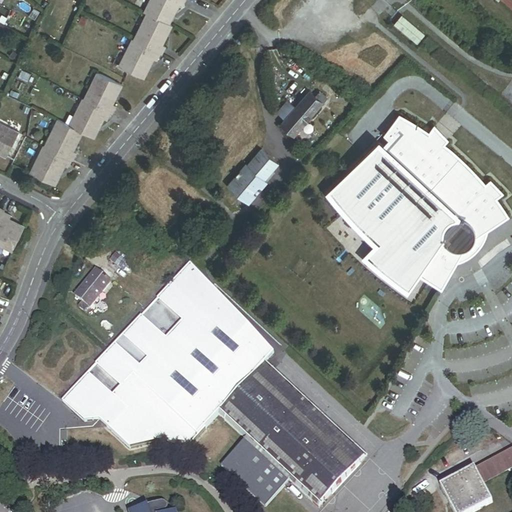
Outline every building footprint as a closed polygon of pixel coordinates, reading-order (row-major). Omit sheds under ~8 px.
[(182,7),(185,0),(153,0),(154,0),(148,14),(150,15),(167,23),(173,12),(174,13),(178,5),(182,7)] [(164,36),(170,24),(169,24),(167,23),(150,15),(143,28),(141,27),(135,40),(160,53),(162,54),(166,47),(163,45),(166,37),(164,36)] [(42,37),(34,33),(31,38),(40,43),(42,37)] [(239,44),(245,37),(241,33),(235,40),(239,44)] [(149,66),(153,59),(157,61),(160,53),(135,40),(133,40),(127,52),(129,53),(121,68),(128,72),(141,78),(147,65),(149,66)] [(24,68),(29,60),(22,56),(17,65),(24,68)] [(112,104),(116,96),(114,95),(120,84),(100,74),(93,87),(91,86),(84,99),(111,113),(112,113),(116,106),(112,104)] [(293,136),(322,101),(327,96),(318,88),(313,94),(309,90),(295,107),(285,119),(280,125),(293,136)] [(98,127),(103,119),(107,121),(111,113),(84,99),(83,99),(77,112),(79,113),(72,127),(80,131),(91,137),(97,126),(98,127)] [(285,119),(295,107),(286,99),(276,111),(285,119)] [(496,200),(502,194),(490,181),(485,186),(468,167),(446,148),(443,145),(447,141),(433,127),(427,134),(423,131),(399,116),(385,134),(391,139),(386,148),(381,143),(333,190),(353,214),(376,237),(381,242),(371,255),(378,262),(401,279),(413,287),(422,273),(443,288),(457,266),(470,244),(471,244),(472,244),(473,243),(474,243),(474,242),(475,242),(475,241),(476,240),(476,239),(477,238),(477,237),(477,236),(489,228),(507,217),(504,212),(496,200)] [(72,151),(76,143),(74,142),(80,131),(72,127),(59,121),(52,135),(50,134),(44,146),(71,160),(72,160),(76,153),(72,151)] [(0,150),(8,155),(17,136),(3,129),(4,126),(0,123),(0,150)] [(67,168),(71,160),(44,146),(38,159),(40,160),(32,174),(52,184),(57,174),(59,175),(64,166),(67,168)] [(246,164),(227,186),(249,204),(269,182),(266,180),(280,164),(262,148),(248,165),(246,164)] [(149,188),(141,199),(146,203),(149,199),(155,192),(149,188)] [(371,255),(381,242),(376,237),(353,214),(333,190),(328,194),(348,219),(372,243),(375,245),(365,259),(375,268),(398,285),(410,292),(413,287),(401,279),(378,262),(371,255)] [(155,192),(149,199),(163,210),(170,202),(156,191),(155,192)] [(176,206),(167,215),(171,219),(180,210),(176,206)] [(14,249),(24,227),(14,222),(13,223),(7,220),(10,215),(4,212),(0,219),(0,244),(3,246),(4,244),(14,249)] [(477,251),(481,247),(483,243),(486,238),(488,234),(489,228),(477,236),(477,237),(477,238),(476,239),(476,240),(475,241),(475,242),(474,242),(474,243),(473,243),(472,244),(471,244),(470,244),(457,266),(460,264),(465,262),(469,258),(473,255),(477,251)] [(89,308),(111,283),(96,271),(75,296),(89,308)] [(265,364),(220,413),(321,507),(366,459),(265,364)] [(5,411),(0,416),(0,427),(27,451),(37,439),(5,411)] [(41,438),(29,450),(37,457),(49,445),(41,438)] [(243,440),(220,467),(266,507),(290,480),(243,440)] [(511,449),(475,469),(484,486),(511,470),(511,449)] [(484,486),(475,469),(440,487),(453,511),(475,511),(493,503),(484,486)] [(175,511),(174,511),(163,511),(166,511),(167,510),(168,508),(168,506),(167,504),(166,503),(164,502),(163,502),(161,502),(147,507),(148,511),(175,511)]
